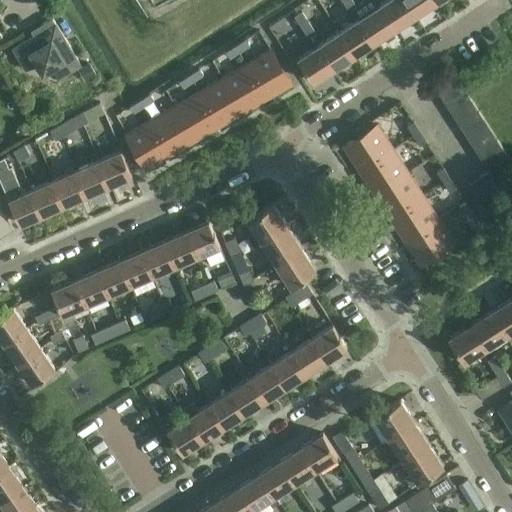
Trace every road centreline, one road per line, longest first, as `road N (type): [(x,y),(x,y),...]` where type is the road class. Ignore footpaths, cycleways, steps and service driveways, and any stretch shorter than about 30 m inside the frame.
road 1 (residential): [(0,278),(276,152)]
road 2 (residential): [(156,511),(408,353)]
road 3 (residential): [(276,152),(489,14)]
road 4 (residential): [(408,353),(276,152)]
road 5 (residential): [(503,511),(408,353)]
road 6 (residential): [(80,511),(0,402)]
